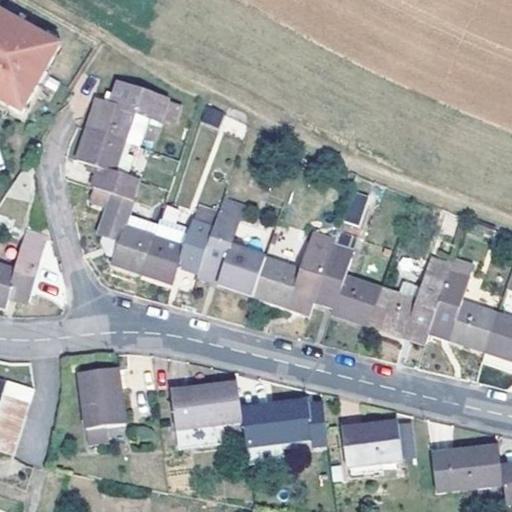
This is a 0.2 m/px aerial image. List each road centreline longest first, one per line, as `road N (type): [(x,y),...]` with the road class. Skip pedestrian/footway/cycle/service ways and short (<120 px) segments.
road 1 (residential): [(97,335),(158,334),(511,419)]
road 2 (residential): [(97,335),(53,192),(51,170),(71,121)]
road 3 (track): [(511,227),(319,154)]
